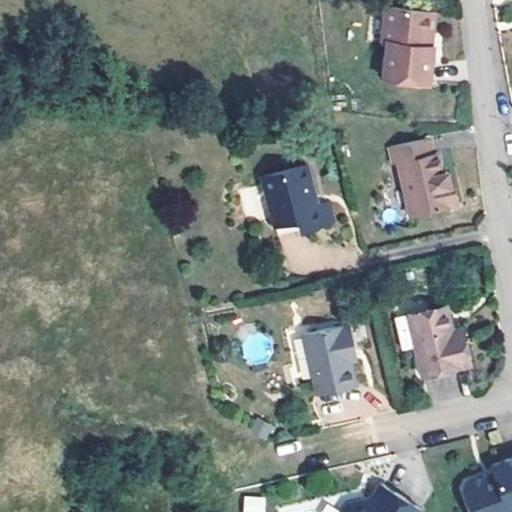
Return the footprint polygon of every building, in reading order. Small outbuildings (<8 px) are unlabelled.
[(427,47),(430,11),(385,6),(381,45),(387,45),(382,81),(428,87),(434,48),(432,48),(427,47)] [(432,48),(435,11),(430,11),(427,47),(432,48)] [(426,139),(389,147),(393,162),(397,161),(412,216),(458,206),(453,186),(449,186),(446,177),(445,170),(439,171),(435,153),(430,154),(426,139)] [(306,168),(261,180),(274,229),(295,223),(298,232),(330,223),(325,205),(316,207),(306,168)] [(276,238),(298,232),(295,223),(274,229),(276,238)] [(446,308),(406,318),(422,377),(469,366),(464,345),(455,347),(452,332),(446,308)] [(350,363),(347,353),(353,352),(347,327),(302,337),(315,395),(354,386),(350,363)] [(452,332),(455,347),(464,345),(461,330),(452,332)] [(350,363),(356,362),(353,352),(347,353),(350,363)] [(485,483),(483,477),(465,484),(461,492),(468,511),(511,511),(511,458),(490,467),(492,474),(494,480),(485,483)] [(494,480),(492,474),(483,477),(485,483),(494,480)] [(359,507),(358,501),(344,504),(339,511),(418,511),(419,511),(378,486),(369,498),(365,504),(359,507)] [(359,507),(365,504),(369,498),(358,501),(359,507)] [(266,511),(267,500),(250,499),(248,511),(266,511)]
